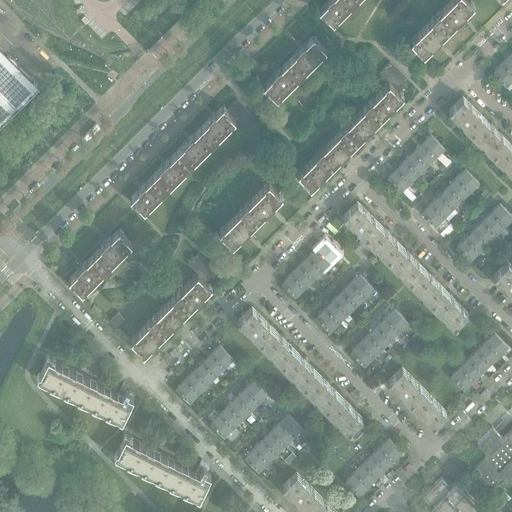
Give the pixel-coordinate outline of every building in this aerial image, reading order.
[(354,0),(353,0),(327,0),(326,1),(327,1),(319,9),(320,9),(327,16),(333,21),(354,0)] [(460,19),(463,15),(474,4),(473,4),(470,1),(469,0),(451,0),(435,16),(449,29),(459,19),(460,19)] [(435,44),(439,40),(439,39),(449,29),(435,16),(411,40),(416,46),(423,53),(424,54),(434,43),(435,44)] [(312,62),(326,48),(320,42),(321,42),(314,35),(313,34),(302,45),(300,47),(309,56),(308,57),(312,62)] [(0,124),(39,86),(0,46),(0,124)] [(312,62),(308,57),(309,56),(300,47),(298,48),(298,49),(295,52),(288,59),(302,73),(312,62)] [(511,55),(510,54),(502,62),(511,72),(511,55)] [(287,87),(302,73),(288,59),(278,69),(276,71),(284,80),(282,82),(287,87)] [(384,76),(394,66),(389,62),(379,72),(384,76)] [(511,78),(511,72),(502,62),(493,71),(507,84),(511,78)] [(389,82),(399,71),(394,66),(384,76),(389,82)] [(287,87),(282,82),(284,80),(276,71),(274,73),(263,84),(264,85),(271,92),(271,91),(277,97),(287,87)] [(394,86),(404,76),(399,71),(389,82),(394,86)] [(399,91),(409,81),(404,76),(394,86),(399,91)] [(392,106),(395,103),(396,102),(403,94),(402,94),(399,91),(394,86),(389,82),(368,103),(381,116),(391,106),(392,106)] [(471,132),(485,118),(463,96),(449,110),(471,132)] [(231,114),(241,104),(236,99),(226,109),(231,114)] [(381,116),(368,103),(343,127),(357,140),(364,133),(367,130),(367,131),(371,127),(372,126),(371,126),(374,123),(381,116)] [(214,140),(231,123),(235,119),(231,114),(226,109),(223,106),(224,105),(223,104),(215,112),(211,116),(201,127),(214,140)] [(235,119),(245,109),(241,104),(231,114),(235,119)] [(240,124),(250,114),(245,109),(235,119),(240,124)] [(245,129),(255,119),(250,114),(240,124),(245,129)] [(493,154),(507,140),(485,118),(471,132),(493,154)] [(214,140),(201,127),(191,137),(191,136),(187,140),(186,140),(187,141),(176,151),(190,164),(214,140)] [(357,140),(343,127),(319,151),(333,165),(343,155),(347,151),(357,140)] [(444,147),(431,133),(422,142),(436,155),(444,147)] [(511,173),(511,145),(507,140),(493,154),(511,173)] [(436,155),(422,142),(414,150),(427,164),(436,155)] [(427,164),(414,150),(405,159),(418,172),(427,164)] [(165,189),(186,168),(190,164),(176,151),(166,161),(162,165),(152,175),(157,181),(165,189)] [(333,165),(319,151),(298,172),(304,178),(304,179),(311,185),(310,186),(310,187),(318,179),(319,179),(323,175),(322,175),(333,165)] [(418,172),(405,159),(397,167),(410,181),(418,172)] [(446,166),(442,162),(438,166),(442,170),(446,166)] [(410,181),(397,167),(388,176),(401,190),(410,181)] [(479,181),(466,169),(465,168),(456,177),(460,180),(470,190),(479,181)] [(165,189),(157,181),(152,175),(142,185),(138,189),(130,197),(131,198),(131,197),(138,204),(144,210),(165,189)] [(470,190),(460,180),(456,177),(448,185),(461,198),(470,190)] [(272,206),(282,195),(282,194),(279,191),(275,187),(275,188),(269,182),(244,206),(257,220),(268,210),(272,206)] [(461,198),(448,185),(439,194),(453,207),(461,198)] [(453,207),(439,194),(431,202),(444,215),(453,207)] [(380,223),(357,201),(343,215),(365,237),(380,223)] [(444,215),(431,202),(422,211),(435,224),(444,215)] [(511,216),(511,214),(500,202),(499,203),(491,211),(504,225),(511,216)] [(243,234),(248,230),(247,230),(257,220),(244,206),(219,231),(225,237),(232,244),(232,245),(243,234)] [(504,225),(491,211),(482,220),(496,233),(504,225)] [(496,233),(482,220),(474,228),(487,241),(496,233)] [(388,260),(402,246),(380,223),(365,237),(388,260)] [(132,242),(126,236),(119,229),(119,228),(108,239),(107,239),(103,243),(104,243),(94,253),(107,267),(132,242)] [(487,241),(474,228),(465,237),(479,250),(487,241)] [(479,250),(465,237),(456,245),(470,259),(479,250)] [(339,252),(325,238),(320,243),(316,248),(329,261),(339,252)] [(409,282),(424,268),(402,246),(388,260),(409,282)] [(329,261),(316,248),(308,256),(321,269),(329,261)] [(193,268),(203,258),(198,252),(188,263),(193,268)] [(82,291),(107,267),(94,253),(83,263),(83,264),(79,267),(79,268),(69,278),(69,279),(76,286),(76,285),(82,291)] [(321,269),(308,256),(299,264),(313,278),(321,269)] [(198,273),(208,263),(203,258),(193,268),(198,272),(198,273)] [(511,265),(507,261),(493,275),(511,293),(511,265)] [(203,277),(213,267),(208,263),(198,273),(203,277)] [(313,278),(299,264),(291,272),(305,286),(313,278)] [(207,282),(218,272),(213,267),(203,277),(207,282)] [(431,304),(446,290),(424,268),(409,282),(431,304)] [(210,285),(207,282),(203,277),(198,273),(198,272),(177,293),(190,307),(200,297),(204,293),(212,285),(211,284),(210,285)] [(305,286),(291,272),(282,281),(296,295),(305,286)] [(373,286),(360,273),(351,282),(364,295),(373,286)] [(364,295),(351,282),(342,290),(356,304),(364,295)] [(356,304),(342,290),(334,299),(347,312),(356,304)] [(468,312),(457,302),(446,290),(431,304),(454,326),(468,312)] [(176,321),(180,318),(180,317),(190,307),(177,293),(152,318),(165,331),(176,321)] [(347,312),(334,299),(325,307),(339,320),(347,312)] [(274,328),(252,306),(238,320),(260,343),(274,328)] [(339,320),(325,307),(317,316),(330,329),(339,320)] [(408,321),(394,307),(385,316),(399,329),(408,321)] [(118,312),(110,320),(116,326),(124,318),(118,312)] [(399,329),(385,316),(377,325),(390,338),(399,329)] [(165,331),(152,318),(131,339),(137,345),(144,352),(143,353),(151,346),(152,345),(155,342),(156,342),(155,341),(165,331)] [(390,338),(377,325),(369,333),(382,347),(390,338)] [(296,351),(285,340),(274,328),(260,343),(282,365),(296,351)] [(508,345),(494,331),(485,340),(498,354),(508,345)] [(382,347),(369,333),(360,342),(373,355),(382,347)] [(404,334),(399,339),(404,344),(409,340),(404,334)] [(498,354),(485,340),(477,348),(490,362),(498,354)] [(373,355),(360,342),(351,351),(364,364),(373,355)] [(233,357),(220,344),(210,353),(224,366),(233,357)] [(490,362),(477,348),(469,357),(482,370),(490,362)] [(304,387),(318,373),(296,351),(282,365),(304,387)] [(224,366),(210,353),(202,361),(216,374),(224,366)] [(45,358),(47,359),(38,377),(108,413),(119,418),(122,420),(131,402),(130,401),(133,397),(134,396),(133,396),(135,393),(132,390),(126,388),(124,391),(120,389),(118,392),(54,360),(56,358),(47,354),(45,358)] [(482,370),(469,357),(460,365),(473,379),(482,370)] [(216,374),(202,361),(194,369),(207,383),(216,374)] [(473,379),(460,365),(451,374),(464,388),(473,379)] [(424,389),(402,366),(388,380),(410,403),(424,389)] [(207,383),(194,369),(186,378),(199,391),(207,383)] [(340,395),(329,384),(318,373),(304,387),(326,409),(340,395)] [(199,391),(186,378),(176,387),(190,400),(199,391)] [(268,392),(254,378),(252,380),(245,387),(258,401),(268,392)] [(258,401),(245,387),(236,396),(250,409),(258,401)] [(447,411),(434,398),(424,389),(410,403),(433,425),(447,411)] [(362,417),(340,395),(326,409),(348,431),(350,430),(358,422),(362,417)] [(250,409),(236,396),(228,404),(242,417),(250,409)] [(242,417),(228,404),(220,413),(233,426),(242,417)] [(233,426),(220,413),(211,421),(224,435),(233,426)] [(302,426),(299,424),(289,413),(280,422),(293,435),(302,426)] [(293,435),(280,422),(271,430),(285,443),(293,435)] [(356,437),(364,429),(358,422),(350,430),(356,437)] [(511,427),(507,433),(503,436),(492,425),(477,440),(488,452),(485,455),(473,467),(490,484),(501,473),(509,481),(511,477),(511,427)] [(285,443),(271,430),(263,438),(276,452),(285,443)] [(122,436),(124,437),(115,455),(196,496),(199,497),(209,479),(208,479),(210,474),(211,475),(211,474),(205,471),(208,465),(201,458),(197,467),(196,470),(132,438),(133,436),(124,431),(122,436)] [(402,450),(389,436),(379,446),(393,459),(402,450)] [(276,452),(263,438),(254,447),(267,461),(276,452)] [(303,447),(297,442),(294,445),(299,450),(303,447)] [(393,459),(379,446),(371,454),(385,467),(393,459)] [(267,461),(254,447),(245,456),(262,473),(267,467),(264,464),(267,461)] [(385,467),(371,454),(362,463),(376,476),(385,467)] [(376,476),(362,463),(354,470),(368,484),(376,476)] [(368,484),(354,470),(346,479),(359,493),(368,484)] [(319,494),(296,471),(282,485),(305,508),(319,494)] [(486,511),(476,502),(477,502),(476,501),(476,502),(466,492),(466,491),(465,491),(456,481),(455,480),(451,485),(441,476),(441,477),(423,495),(423,494),(422,495),(432,504),(427,509),(428,509),(430,511),(486,511)] [(337,511),(328,503),(319,494),(305,508),(308,511),(337,511)]
